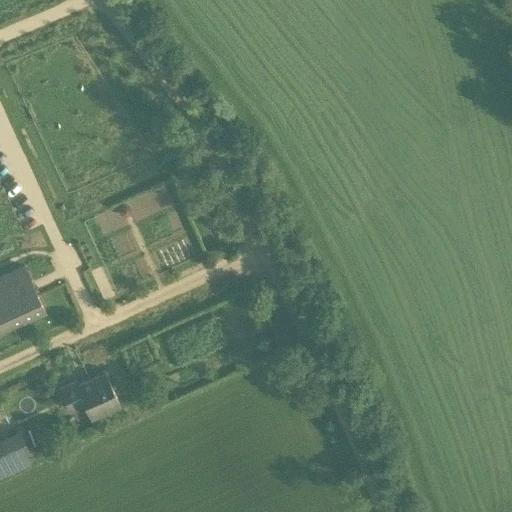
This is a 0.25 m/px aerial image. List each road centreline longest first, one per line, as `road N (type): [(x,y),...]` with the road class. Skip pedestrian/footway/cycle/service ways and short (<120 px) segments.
road 1 (track): [(382,511),(260,252),(178,102),(98,0)]
road 2 (track): [(260,252),(0,373)]
